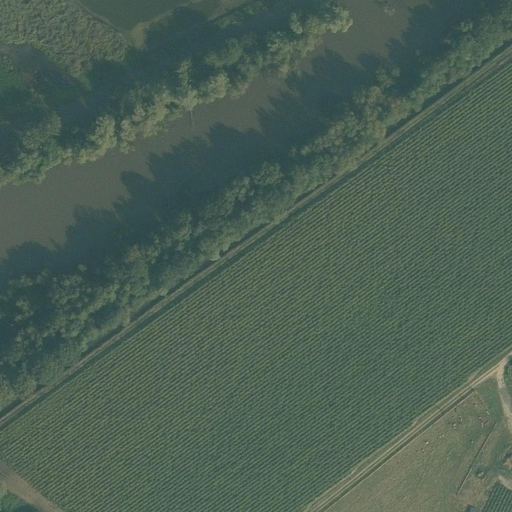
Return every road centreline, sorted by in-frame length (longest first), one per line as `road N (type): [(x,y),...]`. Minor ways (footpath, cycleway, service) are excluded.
road 1 (track): [(0,419),(511,45)]
road 2 (track): [(315,511),(511,354)]
